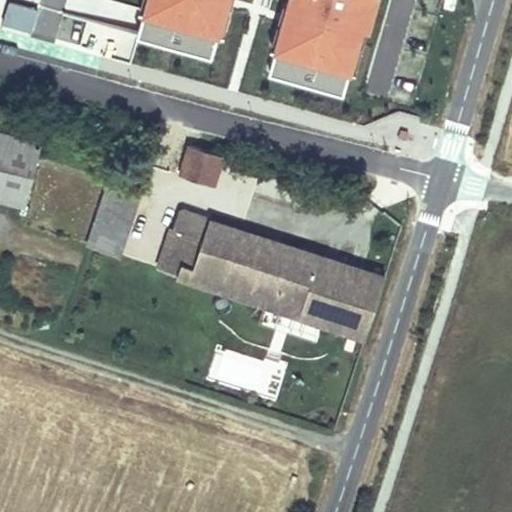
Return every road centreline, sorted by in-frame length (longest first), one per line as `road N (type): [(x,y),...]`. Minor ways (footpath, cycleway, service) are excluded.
road 1 (residential): [(439,186),(0,84)]
road 2 (tertiary): [(331,511),(439,186)]
road 3 (tertiary): [(439,186),(492,0)]
